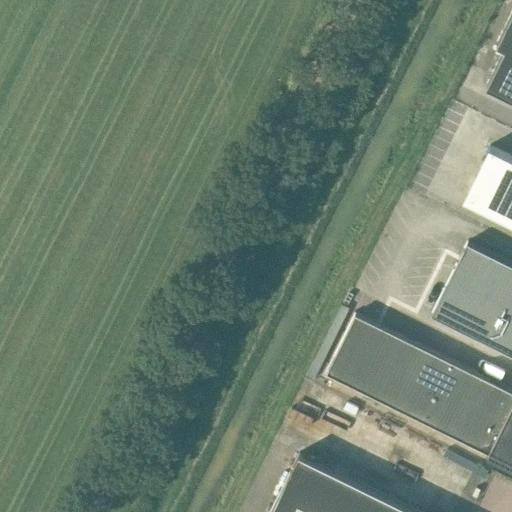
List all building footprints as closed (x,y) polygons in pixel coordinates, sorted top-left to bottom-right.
[(511,10),(497,41),(505,45),(487,83),(511,95),(511,10)] [(511,154),(490,144),(489,146),(494,148),(471,194),(511,213),(511,154)] [(511,261),(467,239),(432,312),(511,351),(511,261)] [(365,315),(355,310),(325,371),(504,459),(505,458),(510,461),(509,462),(511,463),(511,387),(508,386),(508,387),(490,378),(490,377),(383,324),(382,325),(364,316),(365,315)] [(423,511),(299,451),(269,511),(423,511)]
